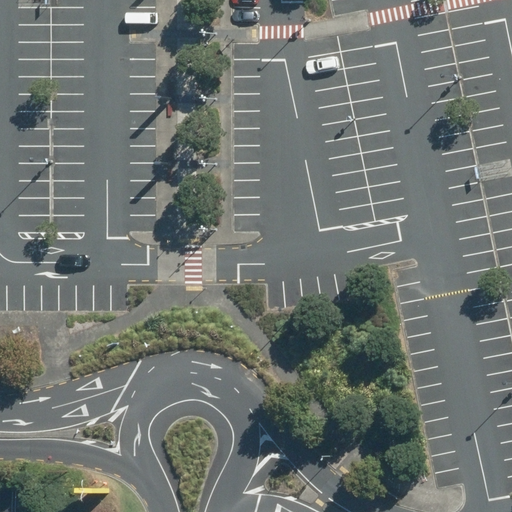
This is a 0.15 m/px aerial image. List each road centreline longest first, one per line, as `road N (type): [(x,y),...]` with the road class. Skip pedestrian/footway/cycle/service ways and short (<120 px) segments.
road 1 (unclassified): [(170,376),(217,376),(242,395),(247,434),(219,511)]
road 2 (unclassified): [(0,417),(170,376)]
road 3 (unclassified): [(149,480),(93,451),(0,442)]
